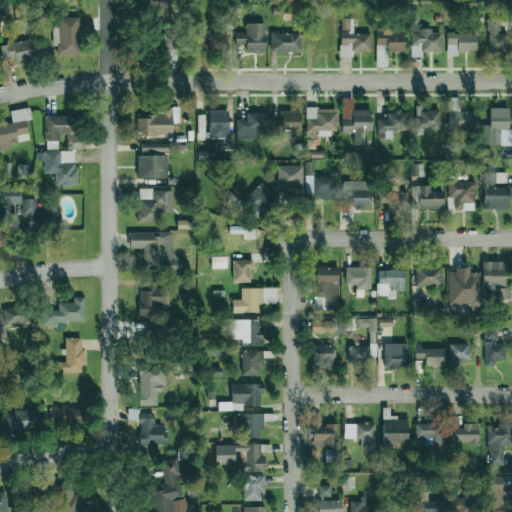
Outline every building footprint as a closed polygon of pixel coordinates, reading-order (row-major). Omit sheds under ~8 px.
[(136,0),(136,4),(150,4),(149,12),(166,13),(166,0),(136,0)] [(410,57),(422,57),(422,52),(441,52),(441,33),(431,33),(431,29),(418,29),(418,13),(410,13),(410,57)] [(59,16),(79,17),(80,55),(60,55),(59,16)] [(370,34),(352,34),(353,19),(341,18),(340,53),(370,54),(370,34)] [(487,51),(507,52),(508,34),(499,33),(500,18),(488,18),(487,51)] [(245,53),(265,52),(264,23),(245,24),(245,33),(235,33),(235,45),(245,45),(245,53)] [(375,66),(387,66),(387,52),(405,52),(406,30),(376,30),(375,66)] [(300,52),(300,32),(269,33),(269,52),(300,52)] [(475,51),(476,33),(447,33),(446,56),(457,56),(457,51),(475,51)] [(227,35),(209,34),(208,50),(227,51),(227,35)] [(0,45),(36,38),(40,59),(16,64),(14,57),(3,59),(0,45)] [(459,98),(448,98),(448,129),(474,128),(474,111),(459,111),(459,98)] [(0,119),(7,118),(7,122),(11,122),(9,110),(30,107),(33,120),(26,121),(29,139),(10,142),(11,147),(0,149),(0,119)] [(137,136),(172,137),(172,122),(179,122),(179,107),(162,107),(162,114),(146,114),(146,118),(137,118),(137,136)] [(511,129),(508,129),(508,108),(490,107),(489,125),(483,125),(482,145),(511,145),(511,129)] [(336,134),(336,109),(306,108),(305,149),(315,149),(315,134),(336,134)] [(438,109),(416,109),(416,129),(439,128),(438,109)] [(46,115),(64,115),(64,111),(90,110),(91,138),(83,138),(83,149),(68,149),(67,133),(57,133),(58,147),(47,147),(46,115)] [(228,111),(209,110),(209,138),(221,139),(221,147),(233,148),(233,133),(228,133),(228,111)] [(300,110),(281,111),(281,130),(300,130),(300,110)] [(363,145),(363,130),(371,130),(371,110),(351,110),(351,119),(341,119),(341,132),(352,133),(352,145),(363,145)] [(406,131),(407,112),(387,112),(387,119),(376,119),(376,138),(392,139),(392,130),(406,131)] [(266,113),(245,113),(245,120),(236,120),(236,138),(258,139),(258,130),(265,130),(266,113)] [(166,178),(167,153),(168,153),(169,143),(141,143),(141,156),(137,156),(137,178),(166,178)] [(43,150),(74,150),(75,170),(79,170),(79,184),(69,184),(69,187),(60,188),(60,185),(55,185),(55,174),(50,174),(50,160),(43,161),(43,150)] [(4,162),(11,163),(9,178),(3,178),(4,162)] [(305,175),(313,175),(313,163),(305,163),(305,175)] [(17,165),(16,178),(33,178),(34,170),(29,170),(29,165),(17,165)] [(302,165),(277,166),(277,190),(302,189),(302,165)] [(507,172),(483,172),(483,209),(508,209),(509,185),(506,185),(507,172)] [(314,177),(313,199),(338,200),(339,183),(332,183),(332,177),(314,177)] [(448,198),(454,198),(454,210),(475,210),(474,181),(447,181),(448,198)] [(245,198),(258,213),(275,198),(261,183),(245,198)] [(430,186),(419,185),(418,209),(442,209),(443,191),(429,191),(430,186)] [(2,190),(19,189),(19,198),(20,202),(3,203),(2,190)] [(172,190),(138,190),(138,222),(160,222),(160,212),(172,212),(172,190)] [(407,191),(380,191),(379,203),(387,203),(386,210),(407,211),(407,191)] [(19,198),(36,197),(37,211),(42,210),(42,204),(61,203),(62,230),(40,230),(40,243),(21,244),(19,198)] [(255,239),(254,225),(228,226),(229,234),(243,233),(243,239),(255,239)] [(185,271),(184,259),(172,259),(172,232),(129,233),(129,248),(140,248),(140,272),(185,271)] [(226,256),(211,256),(211,268),(226,268),(226,256)] [(233,282),(249,282),(249,269),(253,268),(252,260),(232,261),(233,282)] [(508,261),(482,262),(483,298),(508,298),(508,261)] [(441,285),(441,266),(415,266),(415,286),(441,285)] [(338,309),(338,267),(314,267),(315,310),(338,309)] [(370,289),(370,267),(345,267),(345,285),(355,285),(355,289),(370,289)] [(448,269),(449,314),(457,314),(457,305),(479,305),(479,272),(469,272),(469,269),(448,269)] [(403,291),(403,270),(377,270),(377,297),(395,297),(395,291),(403,291)] [(139,315),(155,315),(156,304),(165,304),(166,285),(155,285),(156,276),(140,276),(139,315)] [(241,288),(240,300),(231,300),(231,312),(258,313),(258,304),(276,304),(276,288),(241,288)] [(84,323),(84,297),(73,297),(73,302),(57,303),(58,310),(41,311),(41,324),(84,323)] [(427,300),(415,301),(415,313),(427,313),(427,300)] [(1,309),(2,313),(0,313),(0,338),(6,337),(5,329),(33,325),(30,305),(1,309)] [(356,319),(357,327),(367,327),(367,332),(376,332),(376,318),(356,319)] [(241,346),(262,346),(262,330),(258,330),(258,320),(229,320),(230,340),(241,340),(241,346)] [(336,333),(335,321),(311,322),(311,333),(336,333)] [(504,360),(504,343),(496,343),(495,326),(484,327),(485,365),(494,365),(494,360),(504,360)] [(55,373),(83,372),(82,338),(64,338),(65,362),(55,362),(55,373)] [(407,343),(383,344),(383,368),(407,368),(407,343)] [(469,344),(449,344),(449,366),(459,366),(459,360),(470,360),(469,344)] [(312,366),(333,366),(333,346),(312,346),(312,366)] [(348,346),(349,364),(369,363),(368,346),(348,346)] [(443,347),(414,348),(414,358),(424,358),(424,368),(443,367),(443,347)] [(262,375),(261,350),(240,351),(241,376),(262,375)] [(138,405),(157,406),(158,385),(165,385),(165,366),(139,366),(138,405)] [(231,404),(260,404),(260,393),(264,393),(263,384),(231,384),(231,404)] [(51,424),(82,425),(82,407),(52,407),(51,424)] [(6,412),(6,430),(39,428),(38,411),(6,412)] [(165,446),(165,424),(153,425),(153,413),(139,413),(140,446),(165,446)] [(261,413),(233,414),(234,429),(239,429),(239,438),(262,437),(261,413)] [(337,424),(320,424),(320,415),(311,415),(310,445),(336,446),(337,424)] [(407,417),(382,417),(382,443),(394,442),(394,446),(397,446),(397,442),(407,442),(407,417)] [(374,423),(343,423),(344,438),(359,438),(360,450),(374,450),(374,423)] [(440,423),(415,424),(415,443),(441,443),(440,423)] [(477,445),(478,424),(462,424),(462,428),(451,428),(451,445),(477,445)] [(511,446),(511,435),(511,425),(487,426),(488,465),(503,465),(503,447),(511,446)] [(264,472),(264,453),(271,453),(271,444),(239,443),(238,451),(245,451),(245,471),(264,472)] [(234,464),(234,445),(215,445),(215,464),(234,464)] [(185,511),(177,475),(180,474),(176,458),(160,462),(165,486),(149,490),(153,511),(185,511)] [(259,501),(259,492),(264,492),(264,475),(242,475),(242,501),(259,501)] [(486,511),(508,511),(508,491),(501,491),(501,476),(486,477),(486,511)] [(54,487),(57,511),(87,511),(87,506),(81,507),(79,494),(73,495),(72,485),(54,487)] [(330,496),(330,485),(319,486),(319,497),(330,496)] [(444,511),(444,501),(427,501),(427,492),(414,492),(414,511),(444,511)] [(476,511),(476,501),(465,502),(464,498),(454,498),(454,511),(476,511)] [(317,511),(340,511),(341,501),(318,500),(317,511)] [(348,511),(373,511),(374,507),(365,507),(365,500),(349,500),(348,511)]
